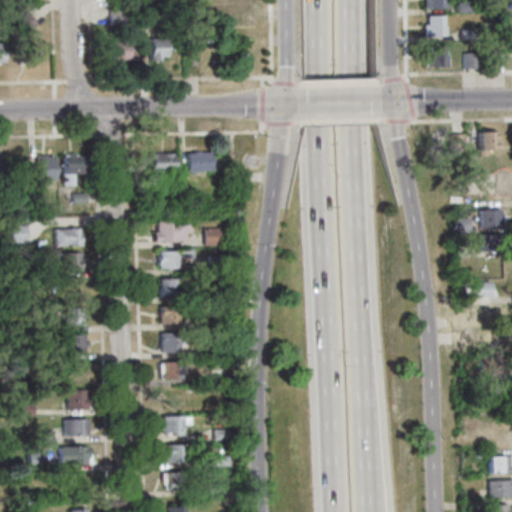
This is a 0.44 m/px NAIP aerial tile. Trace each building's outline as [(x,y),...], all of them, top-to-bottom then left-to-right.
[(244,0),(244,9),(228,9),(228,0),(244,0)] [(443,0),(443,8),(420,8),(420,0),(443,0)] [(471,1),(471,12),(453,13),(453,2),(471,1)] [(207,7),(207,17),(193,18),(193,7),(207,7)] [(108,11),(123,11),(123,24),(108,24),(108,11)] [(12,21),(24,12),(34,25),(25,31),(27,34),(24,36),(12,21)] [(419,25),(423,25),(423,16),(439,16),(440,26),(441,26),(441,36),(419,37),(419,25)] [(249,36),(249,18),(227,18),(227,36),(249,36)] [(458,40),(457,30),(472,29),(472,39),(458,40)] [(124,38),(134,38),(135,59),(109,60),(109,41),(124,41),(124,38)] [(157,59),(147,59),(147,38),(163,38),(163,56),(157,57),(157,59)] [(14,62),(14,44),(32,44),(32,61),(14,62)] [(443,56),(443,65),(421,66),(421,55),(425,55),(425,46),(442,46),(442,56),(443,56)] [(460,68),(460,54),(474,54),(474,68),(460,68)] [(475,133),(494,132),(495,150),(483,151),(483,156),(476,156),(475,133)] [(448,151),(448,135),(461,135),(461,151),(448,151)] [(184,171),(184,154),(207,153),(208,170),(184,171)] [(170,154),(170,171),(148,171),(148,155),(170,154)] [(36,181),(36,156),(53,156),(53,181),(36,181)] [(61,157),(83,157),(83,173),(71,173),(71,185),(62,185),(61,157)] [(497,191),(501,191),(501,201),(497,201),(480,202),(479,182),(496,181),(497,191)] [(39,191),(39,201),(30,201),(30,191),(39,191)] [(84,193),(84,202),(71,203),(71,193),(84,193)] [(476,210),(497,210),(498,226),(477,227),(476,210)] [(449,219),(466,218),(466,232),(450,233),(449,219)] [(188,221),(188,231),(182,231),(183,241),(152,242),(152,233),(155,233),(154,222),(188,221)] [(8,226),(24,226),(24,242),(8,243),(8,226)] [(200,229),(219,228),(219,245),(201,246),(200,229)] [(52,229),(78,229),(78,246),(53,246),(52,229)] [(477,235),(499,234),(499,250),(478,251),(477,235)] [(156,252),(176,251),(176,250),(189,249),(189,257),(175,258),(176,268),(156,268),(156,252)] [(78,270),(60,270),(60,254),(78,254),(78,270)] [(221,256),(221,270),(207,271),(207,256),(221,256)] [(47,259),(47,274),(32,274),(32,259),(47,259)] [(502,259),(483,259),(483,275),(502,275),(502,259)] [(176,296),(157,297),(157,279),(175,279),(176,296)] [(82,297),(82,280),(61,280),(61,297),(82,297)] [(464,298),(464,283),(487,282),(487,297),(464,298)] [(207,289),(207,299),(192,299),(192,290),(207,289)] [(157,307),(176,306),(177,323),(158,323),(157,307)] [(81,309),(81,324),(62,325),(62,309),(81,309)] [(159,333),(175,333),(176,352),(159,353),(159,333)] [(61,335),(82,335),(82,352),(61,353),(61,335)] [(205,347),(219,346),(219,356),(206,356),(205,347)] [(48,348),(48,358),(34,359),(34,348),(48,348)] [(476,374),(475,357),(503,356),(503,373),(476,374)] [(160,379),(159,363),(178,362),(178,378),(160,379)] [(65,363),(82,363),(82,382),(65,382),(65,363)] [(49,387),(34,387),(33,377),(49,377),(49,387)] [(179,408),(179,388),(161,388),(161,408),(179,408)] [(82,391),(82,408),(65,409),(65,391),(82,391)] [(17,415),(17,405),(31,405),(31,415),(17,415)] [(160,417),(180,416),(180,417),(187,417),(187,424),(179,424),(180,435),(161,435),(160,417)] [(61,420),(85,419),(85,435),(61,436),(61,420)] [(210,430),(225,430),(225,440),(210,440),(210,430)] [(36,442),(36,433),(51,433),(51,442),(36,442)] [(182,445),(182,461),(162,461),(162,446),(182,445)] [(85,447),(85,454),(88,454),(88,463),(56,463),(56,447),(85,447)] [(42,452),(42,470),(25,470),(25,452),(42,452)] [(226,456),(226,466),(212,466),(211,456),(226,456)] [(484,474),(484,457),(506,456),(506,473),(484,474)] [(163,474),(181,473),(182,489),(164,490),(163,474)] [(66,475),(85,475),(85,491),(66,491),(66,475)] [(485,498),(484,481),(511,480),(511,491),(507,491),(508,497),(485,498)] [(206,484),(220,483),(221,494),(206,495),(206,484)] [(474,501),(475,511),(458,511),(458,502),(474,501)]
